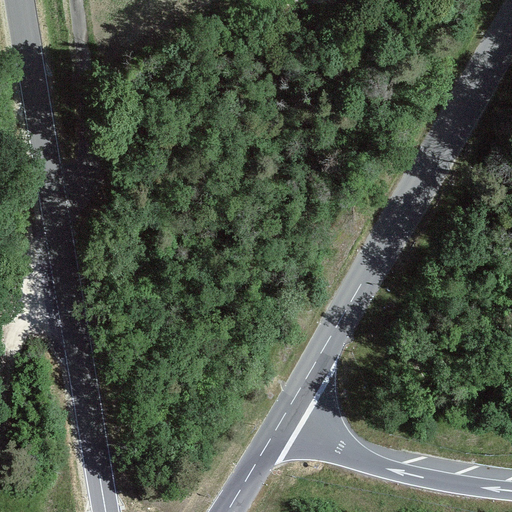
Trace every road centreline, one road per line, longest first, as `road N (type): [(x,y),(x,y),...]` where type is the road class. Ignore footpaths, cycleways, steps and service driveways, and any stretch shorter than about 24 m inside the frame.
road 1 (unclassified): [(105,511),(19,0)]
road 2 (tertiary): [(285,413),(511,25)]
road 3 (trunk): [(511,491),(385,468),(285,413)]
